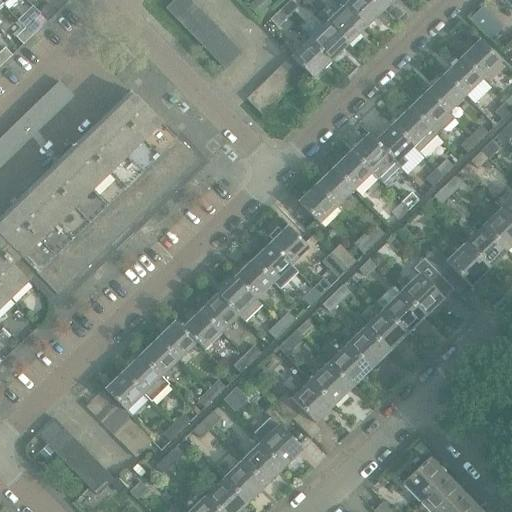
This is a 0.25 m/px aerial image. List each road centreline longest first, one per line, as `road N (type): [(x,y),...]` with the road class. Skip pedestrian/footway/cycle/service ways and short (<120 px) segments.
road 1 (residential): [(0,442),(268,180)]
road 2 (residential): [(268,180),(449,0)]
road 3 (residential): [(268,180),(118,7)]
road 4 (residential): [(311,511),(428,402)]
road 5 (residential): [(0,114),(118,7)]
road 6 (residential): [(511,489),(428,402)]
